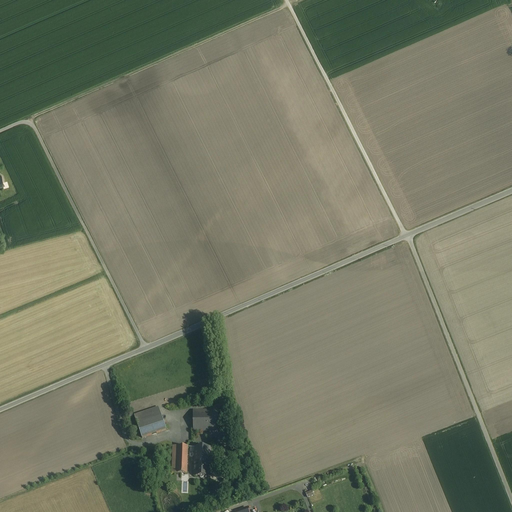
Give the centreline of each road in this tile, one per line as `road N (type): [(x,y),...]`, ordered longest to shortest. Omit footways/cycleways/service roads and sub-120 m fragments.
road 1 (unclassified): [(0,409),(405,236)]
road 2 (track): [(298,0),(26,122)]
road 3 (unclassified): [(405,236),(511,501)]
road 4 (track): [(286,0),(405,236)]
road 5 (track): [(0,500),(132,443)]
